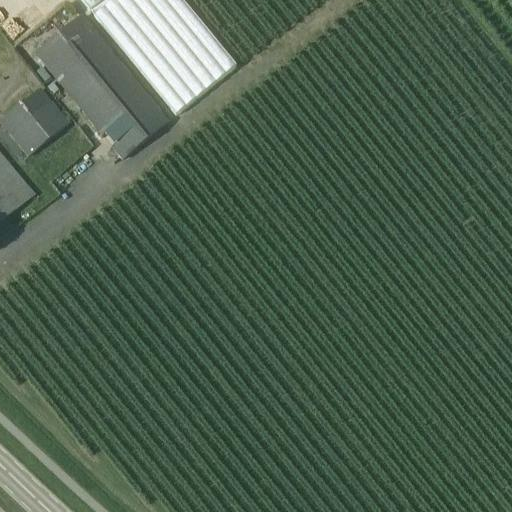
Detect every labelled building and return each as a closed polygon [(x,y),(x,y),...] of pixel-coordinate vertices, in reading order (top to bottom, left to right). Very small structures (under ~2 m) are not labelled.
[(108,0),(80,0),(92,14),(108,0)] [(238,66),(180,0),(108,0),(92,14),(176,118),(238,66)] [(82,18),(34,57),(122,163),(168,125),(82,18)] [(46,109),(43,106),(29,118),(21,108),(0,124),(0,127),(29,161),(69,127),(51,105),(46,109)] [(36,198),(0,155),(0,227),(1,228),(36,198)]
